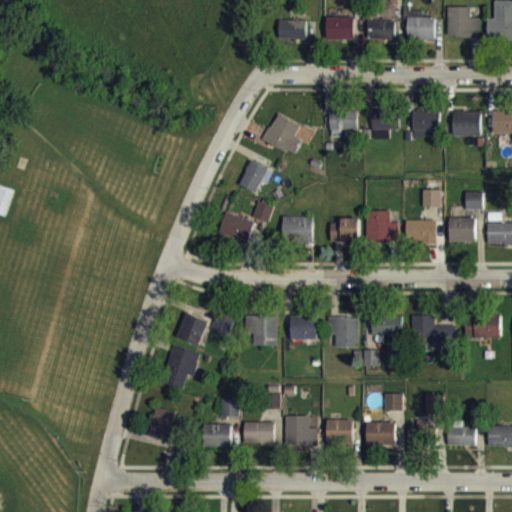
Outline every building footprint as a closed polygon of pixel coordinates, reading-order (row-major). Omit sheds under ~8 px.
[(511,11),(497,11),(496,29),(490,29),(489,49),(511,49),(511,11)] [(473,17),(450,17),(449,47),(481,47),(482,28),(473,27),(473,17)] [(356,27),(329,27),(329,50),(357,50),(356,27)] [(437,49),(437,27),(410,27),(410,49),(437,49)] [(309,30),(281,31),(281,49),(309,49),(309,30)] [(370,49),(397,49),(398,31),(370,30),(370,49)] [(358,120),(332,121),(332,147),(358,147),(358,120)] [(374,121),(375,149),(391,148),(391,139),(400,139),(400,120),(374,121)] [(442,121),(415,121),(415,147),(429,147),(429,140),(441,140),(442,121)] [(483,121),(455,122),(455,146),(484,145),(483,121)] [(511,143),(511,121),(496,121),(495,143),(511,143)] [(265,150),(296,166),(304,150),(297,147),(303,135),(279,123),(265,150)] [(275,181),(253,170),(241,195),(257,203),(263,192),(269,194),(275,181)] [(443,217),(442,199),(424,199),(425,217),(443,217)] [(468,220),(485,220),(485,202),(468,202),(468,220)] [(276,216),(260,211),(255,228),(271,233),(276,216)] [(392,221),(369,221),(369,251),(401,250),(401,232),(393,232),(392,221)] [(221,243),(249,254),(257,232),(229,222),(221,243)] [(315,253),(315,226),(285,226),(285,253),(315,253)] [(452,252),(478,251),(478,227),(452,228),(452,252)] [(362,228),(333,228),(333,250),(361,251),(362,228)] [(439,253),(439,231),(409,230),(409,252),(439,253)] [(511,232),(490,232),(489,254),(511,254),(511,232)] [(179,347),(202,356),(212,332),(188,323),(179,347)] [(229,346),(236,330),(220,323),(213,339),(229,346)] [(437,324),(414,325),(414,356),(458,356),(457,335),(437,336),(437,324)] [(256,356),(280,355),(279,325),(248,326),(248,344),(255,344),(256,356)] [(292,350),(319,349),(319,325),(292,326),(292,350)] [(467,348),(503,349),(503,326),(467,325),(467,348)] [(374,346),(404,345),(404,326),(373,326),(374,346)] [(337,357),(361,358),(362,328),(330,327),(329,344),(337,344),(337,357)] [(203,364),(176,355),(163,392),(184,398),(189,384),(195,386),(203,364)] [(381,375),(381,360),(366,360),(366,375),(381,375)] [(404,403),(387,404),(387,421),(404,421),(404,403)] [(445,406),(427,406),(427,424),(445,424),(445,406)] [(241,427),(242,410),(223,409),(223,426),(241,427)] [(472,432),(481,432),(481,416),(472,416),(472,432)] [(177,421),(157,417),(151,447),(176,453),(180,434),(174,433),(177,421)] [(311,426),(287,426),(288,456),(319,456),(319,438),(311,438),(311,426)] [(329,454),(355,454),(355,429),(329,430),(329,454)] [(429,431),(410,431),(411,455),(429,455),(429,431)] [(276,432),(246,432),(246,454),(276,454),(276,432)] [(398,433),(368,433),(368,455),(398,455),(398,433)] [(208,457),(233,457),(234,435),(209,434),(208,457)] [(449,455),(477,456),(478,437),(450,436),(449,455)] [(489,456),(511,456),(511,436),(490,436),(489,456)]
